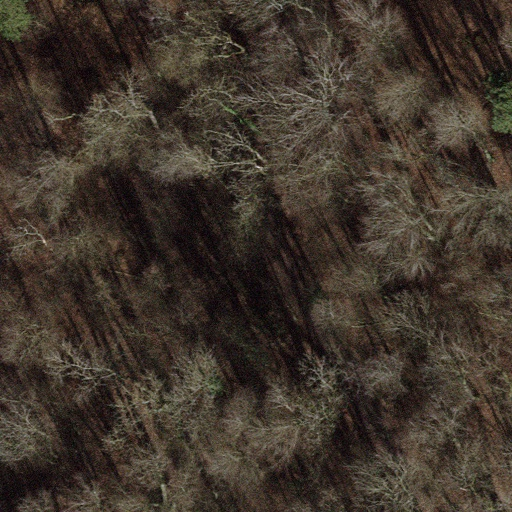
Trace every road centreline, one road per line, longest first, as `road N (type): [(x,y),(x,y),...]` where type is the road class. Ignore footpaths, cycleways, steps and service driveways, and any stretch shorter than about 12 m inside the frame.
road 1 (track): [(410,511),(190,65),(148,0)]
road 2 (track): [(394,482),(277,0)]
